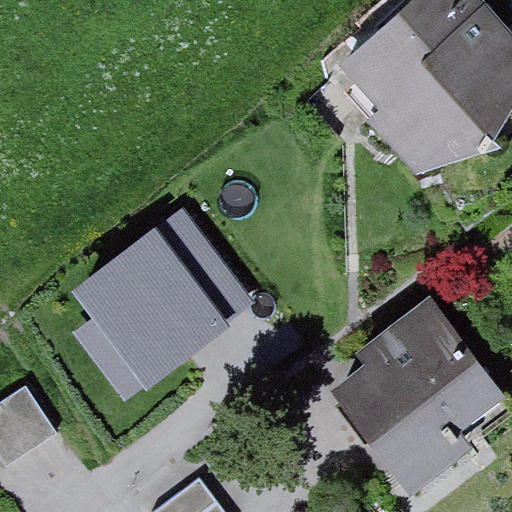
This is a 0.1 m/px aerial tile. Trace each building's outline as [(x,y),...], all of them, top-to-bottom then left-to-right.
[(476,0),(422,0),(353,65),(394,108),(376,125),(425,178),(511,96),(511,24),(492,3),(476,0)] [(178,220),(84,286),(146,372),(239,307),(178,220)] [(511,405),(511,392),(436,297),(367,351),(374,361),(337,390),(422,497),(482,449),(473,437),(511,405)] [(61,444),(32,393),(0,410),(0,455),(10,473),(61,444)] [(225,511),(203,481),(161,511),(225,511)]
